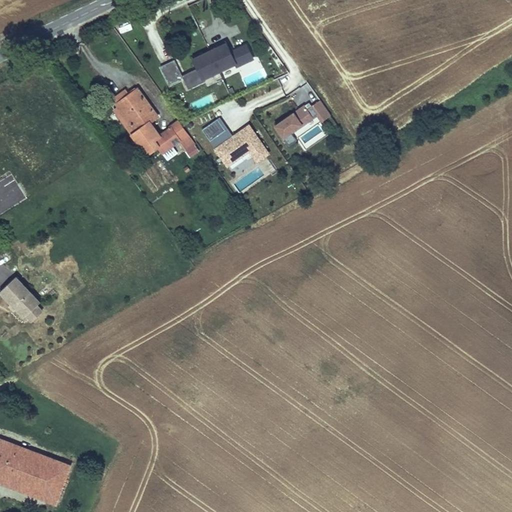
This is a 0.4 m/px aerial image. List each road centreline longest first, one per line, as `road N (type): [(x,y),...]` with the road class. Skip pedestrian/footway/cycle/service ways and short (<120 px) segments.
road 1 (unknown): [(246,0),(303,90),(242,122)]
road 2 (primary): [(0,52),(112,0)]
